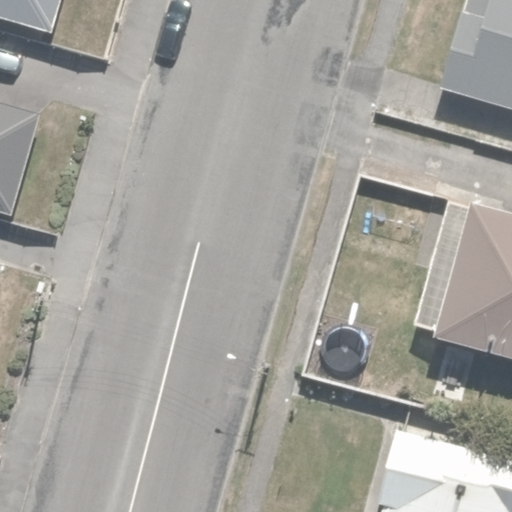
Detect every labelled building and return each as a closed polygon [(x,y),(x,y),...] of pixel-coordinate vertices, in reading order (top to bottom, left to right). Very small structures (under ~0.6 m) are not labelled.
[(0,0),(0,10),(49,24),(55,0),(0,0)] [(511,0),(457,0),(436,74),(511,95),(511,0)] [(0,201),(8,203),(34,108),(0,98),(0,201)] [(406,316),(511,345),(511,196),(444,178),(406,316)] [(476,340),(444,331),(431,387),(463,395),(476,340)] [(511,511),(511,444),(390,416),(374,491),(382,493),(377,511),(511,511)]
